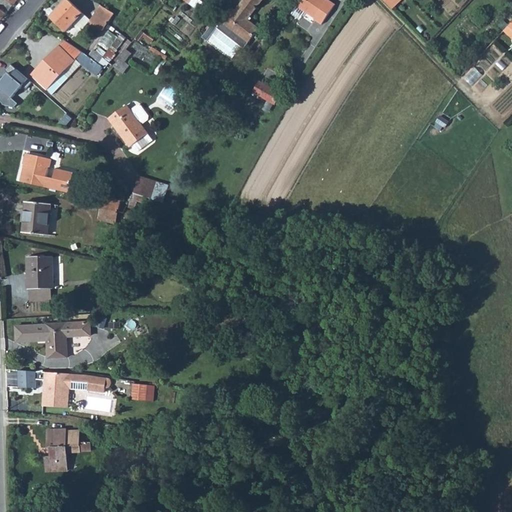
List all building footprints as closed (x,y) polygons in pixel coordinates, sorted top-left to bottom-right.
[(0,0),(0,21),(13,5),(6,0),(0,0)] [(69,0),(68,0),(51,17),(66,31),(83,13),(69,0)] [(233,9),(217,28),(244,49),(260,29),(248,20),(263,0),(244,0),(236,11),(233,9)] [(325,0),(297,0),(295,5),(314,18),(313,19),(321,24),(335,5),(328,0),(327,0),(326,1),(325,0)] [(384,0),(392,9),(401,0),(384,0)] [(101,5),(90,22),(103,30),(108,23),(114,13),(101,5)] [(209,39),(217,28),(213,24),(204,35),(209,39)] [(121,33),(98,63),(103,67),(105,68),(110,62),(109,61),(127,38),(121,33)] [(40,71),(38,69),(32,74),(47,89),(76,59),(92,71),(98,63),(86,54),(66,40),(47,59),(49,61),(40,71)] [(127,49),(115,66),(125,72),(129,66),(126,63),(127,60),(132,53),(127,49)] [(47,59),(38,69),(40,71),(49,61),(47,59)] [(98,63),(92,71),(97,75),(103,67),(98,63)] [(32,83),(10,64),(5,70),(8,73),(0,82),(0,87),(12,98),(23,86),(26,89),(32,83)] [(260,82),(254,92),(276,105),(282,94),(260,82)] [(141,123),(148,119),(148,115),(141,105),(138,105),(131,110),(127,105),(109,119),(131,147),(149,133),(141,123)] [(28,155),(22,182),(69,193),(74,173),(55,169),(52,181),(45,180),(50,159),(28,155)] [(139,177),(134,194),(152,198),(156,182),(139,177)] [(102,195),(99,207),(119,212),(121,199),(102,195)] [(25,202),(23,232),(49,235),(51,204),(25,202)] [(119,212),(99,207),(97,219),(117,223),(119,212)] [(27,257),(27,274),(27,289),(30,289),(51,288),(53,288),(52,257),(27,257)] [(51,288),(30,289),(30,300),(51,299),(51,288)] [(90,322),(46,324),(49,358),(68,357),(68,350),(72,348),(76,345),(78,341),(78,337),(90,336),(90,322)] [(37,387),(38,370),(21,369),(19,386),(37,387)] [(70,374),(42,372),(42,380),(45,380),(43,406),(68,408),(69,389),(70,374)] [(70,374),(69,389),(88,390),(90,375),(83,375),(70,374)] [(90,375),(88,390),(105,391),(106,377),(90,375)] [(134,382),(133,398),(148,399),(149,383),(134,382)] [(66,431),(66,430),(48,430),(48,447),(51,447),(51,456),(46,456),(47,471),(68,470),(67,451),(80,450),(79,430),(66,431)]
